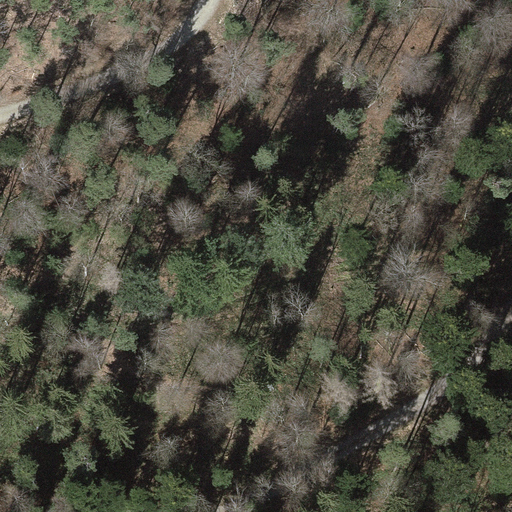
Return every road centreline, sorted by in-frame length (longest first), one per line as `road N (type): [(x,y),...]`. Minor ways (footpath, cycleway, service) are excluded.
road 1 (track): [(511,301),(444,385),(280,478),(467,452),(511,438)]
road 2 (track): [(0,121),(152,61),(195,28),(214,0)]
